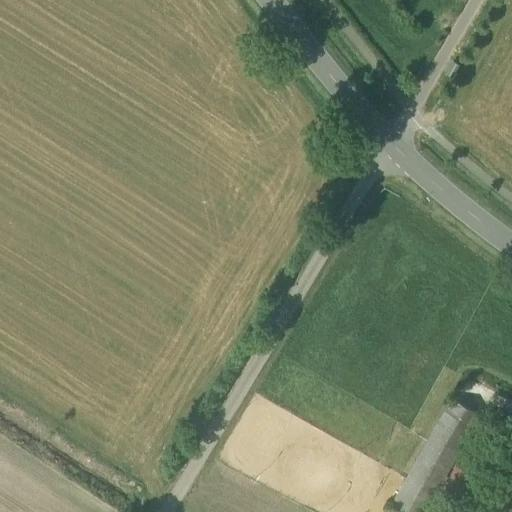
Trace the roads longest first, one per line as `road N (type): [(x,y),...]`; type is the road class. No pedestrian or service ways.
road 1 (unclassified): [(169,511),(392,144)]
road 2 (tertiary): [(392,144),(269,0)]
road 3 (tertiary): [(511,247),(392,144)]
